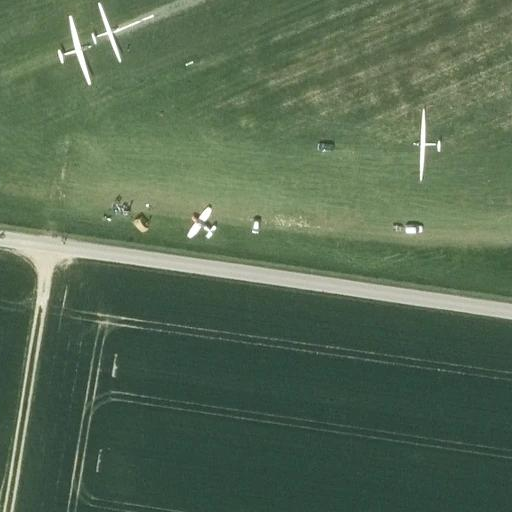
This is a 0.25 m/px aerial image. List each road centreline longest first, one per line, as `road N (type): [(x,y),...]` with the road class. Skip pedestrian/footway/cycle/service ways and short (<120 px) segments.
road 1 (unclassified): [(0,241),(511,313)]
road 2 (track): [(49,247),(9,511)]
